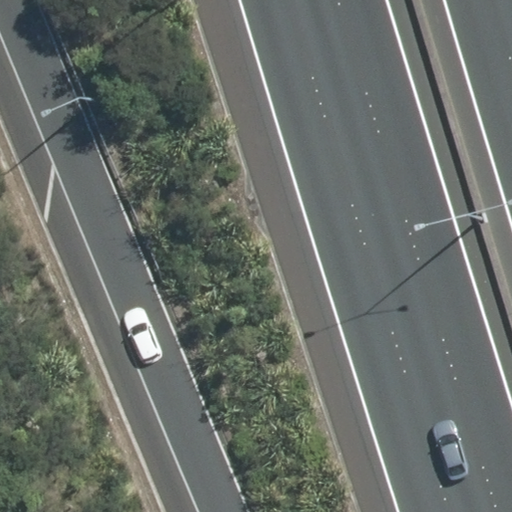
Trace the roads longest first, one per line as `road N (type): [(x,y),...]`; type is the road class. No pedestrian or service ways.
road 1 (motorway): [(251,511),(26,0)]
road 2 (motorway): [(500,511),(341,0)]
